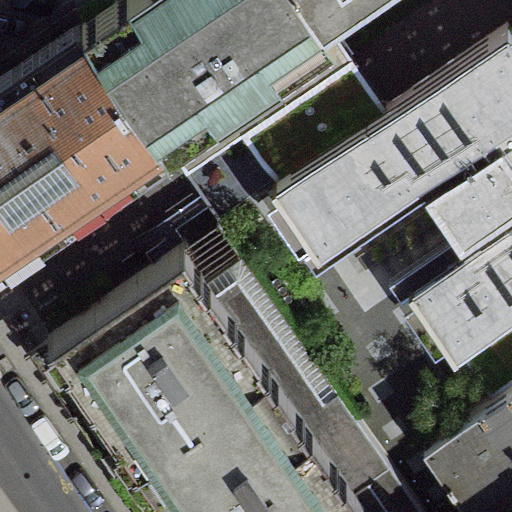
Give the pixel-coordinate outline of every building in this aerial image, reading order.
[(319,0),(110,0),(85,17),(171,138),(338,26),(326,9),(319,0)] [(319,0),(326,9),(340,0),(319,0)] [(85,17),(0,74),(0,252),(171,138),(85,17)] [(389,101),(279,175),(274,177),(318,244),(447,155),(511,111),(511,110),(511,20),(510,17),(389,101)] [(355,52),(338,26),(171,138),(189,164),(245,126),(355,52)] [(389,101),(355,52),(245,126),(279,175),(389,101)] [(511,111),(447,155),(494,226),(511,214),(511,111)] [(456,347),(461,344),(511,308),(511,214),(494,226),(411,281),(456,347)] [(207,268),(186,236),(52,326),(139,455),(270,364),(207,268)] [(427,511),(244,243),(207,268),(270,364),(351,484),(369,511),(427,511)] [(511,308),(461,344),(494,394),(511,381),(511,308)] [(309,511),(351,484),(270,364),(139,455),(178,511),(309,511)] [(511,381),(494,394),(428,439),(470,498),(511,469),(511,381)] [(369,511),(351,484),(309,511),(369,511)]
